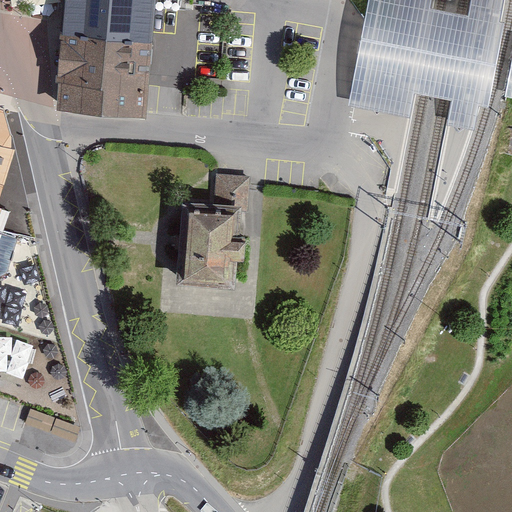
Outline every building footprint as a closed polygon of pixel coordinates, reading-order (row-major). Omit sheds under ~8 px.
[(65,0),(57,109),(147,118),(147,113),(154,0),(65,0)] [(368,0),(348,106),(410,118),(414,93),(451,101),(446,126),(474,131),(479,106),(489,108),(505,23),(500,22),(504,0),(471,0),(468,16),(431,8),(432,0),(368,0)] [(3,109),(0,107),(0,231),(6,233),(13,209),(0,205),(0,198),(14,150),(3,109)] [(212,174),(209,204),(241,207),(241,211),(248,211),(250,176),(212,174)] [(209,204),(182,202),(177,284),(236,288),(241,211),(241,207),(209,204)] [(0,368),(25,376),(35,344),(0,332),(0,368)] [(25,422),(50,431),(55,418),(30,408),(25,422)] [(51,432),(76,441),(81,428),(56,418),(51,432)]
